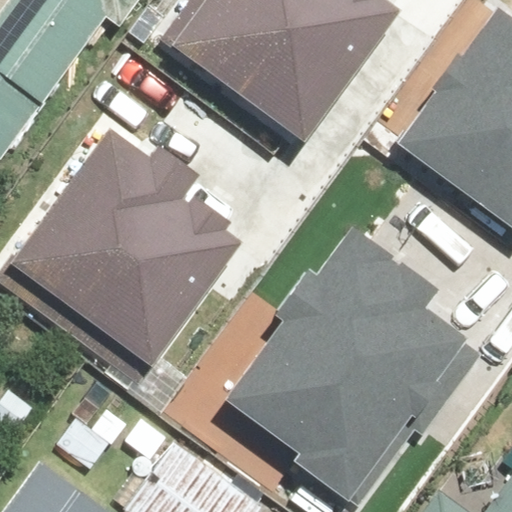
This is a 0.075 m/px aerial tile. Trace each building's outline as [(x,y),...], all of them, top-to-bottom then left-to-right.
[(141,0),(0,0),(0,167),(103,21),(119,33),(141,0)] [(201,0),(174,37),(311,136),(402,11),(387,0),(201,0)] [(384,139),(511,234),(511,27),(484,7),(384,139)] [(170,174),(113,133),(11,272),(148,370),(239,245),(160,188),(170,174)] [(353,503),(467,353),(422,320),(439,298),(340,224),(210,395),(353,503)] [(89,468),(124,425),(103,409),(89,427),(75,416),(55,441),(89,468)] [(107,500),(122,511),(259,511),(263,506),(142,416),(123,442),(140,455),(107,500)] [(113,511),(38,459),(0,511),(113,511)] [(511,511),(511,473),(482,511),(467,511),(439,489),(421,511),(511,511)]
